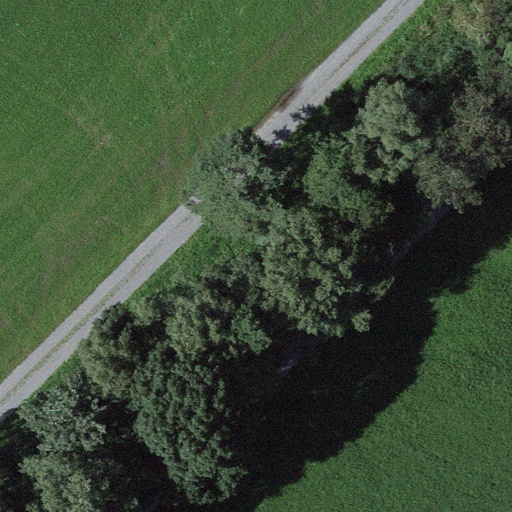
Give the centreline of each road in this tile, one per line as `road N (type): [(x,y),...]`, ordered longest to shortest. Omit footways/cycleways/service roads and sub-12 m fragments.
road 1 (track): [(410,0),(0,407)]
road 2 (track): [(143,511),(511,134)]
